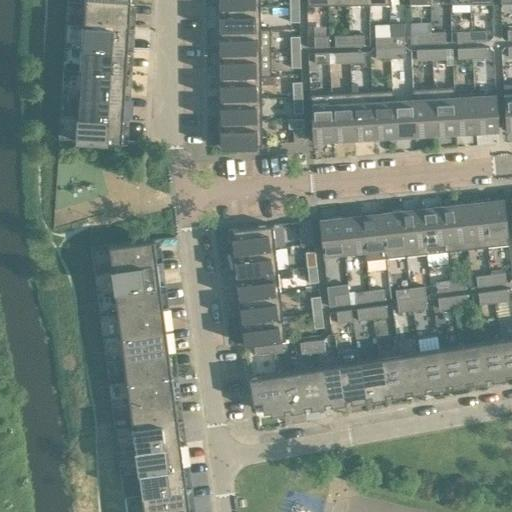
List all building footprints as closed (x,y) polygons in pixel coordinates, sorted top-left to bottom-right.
[(129,4),(82,1),(81,24),(128,27),(129,4)] [(217,23),(219,23),(220,29),(220,30),(260,29),(260,28),(260,6),(219,7),(219,6),(215,6),(217,23)] [(290,21),(299,21),(299,6),(289,6),(290,21)] [(390,36),(404,35),(404,22),(389,22),(389,24),(390,36)] [(128,27),(81,24),(79,47),(127,50),(128,27)] [(270,28),(260,28),(260,29),(220,30),(220,29),(215,29),(217,46),(220,46),(220,51),(220,52),(270,51),(270,28)] [(456,31),(457,42),(472,41),(471,30),(456,31)] [(486,41),(486,30),(471,30),(472,41),(486,41)] [(445,42),(445,31),(430,32),(431,43),(445,42)] [(416,32),(416,43),(431,43),(430,32),(416,32)] [(364,45),(364,34),(349,35),(349,46),(364,45)] [(299,35),(290,36),(290,51),(300,51),(299,35)] [(314,47),(329,46),(328,35),(313,36),(314,47)] [(334,35),(334,46),(349,46),(349,35),(334,35)] [(404,35),(390,36),(390,47),(405,46),(404,35)] [(375,37),(375,48),(390,47),(390,36),(375,37)] [(405,46),(390,47),(390,58),(405,57),(405,46)] [(127,50),(79,47),(78,70),(125,72),(127,50)] [(375,48),(376,58),(390,58),(390,47),(375,48)] [(457,48),(457,58),(472,58),(472,47),(457,48)] [(487,57),(486,47),(472,47),(472,58),(487,57)] [(416,49),(417,60),(431,59),(431,48),(416,49)] [(446,59),(446,48),(431,48),(431,59),(446,59)] [(261,75),(271,75),(270,51),(220,52),(220,51),(215,51),(218,69),(220,69),(220,74),(220,75),(261,74),(261,75)] [(291,67),(300,67),(300,51),(290,51),(291,67)] [(335,52),(335,63),(350,62),(349,51),(335,52)] [(364,62),(364,51),(349,51),(350,62),(364,62)] [(314,63),(329,63),(329,52),(314,53),(314,63)] [(125,72),(78,70),(76,92),(124,95),(125,72)] [(220,74),(216,74),(218,92),(220,92),(220,97),(220,98),(261,97),(261,75),(261,74),(220,75),(220,74)] [(301,81),(292,82),(293,97),(302,97),(301,81)] [(455,96),(454,86),(433,87),(436,133),(456,132),(454,96),(455,96)] [(411,89),(412,99),(413,99),(415,134),(436,133),(433,87),(411,89)] [(393,100),(393,90),(372,91),(374,137),(395,136),(393,100)] [(374,137),(372,91),(351,92),(354,138),(374,137)] [(124,95),(76,92),(75,115),(122,118),(124,95)] [(354,138),(351,92),(331,93),(334,139),(354,138)] [(511,92),(503,93),(505,129),(511,128),(511,92)] [(310,95),(313,140),(334,139),(331,93),(310,95)] [(497,130),(495,94),(474,95),(476,131),(497,130)] [(476,131),(474,95),(455,96),(454,96),(456,132),(476,131)] [(220,97),(216,97),(218,115),(221,114),(221,120),(221,121),(261,119),(261,97),(220,98),(220,97)] [(293,113),(303,112),(302,97),(293,97),(293,113)] [(413,99),(412,99),(393,100),(395,136),(415,134),(413,99)] [(73,139),(121,142),(122,118),(75,115),(73,139)] [(304,127),(303,118),(288,119),(288,128),(304,127)] [(245,144),(261,144),(261,119),(221,121),(221,120),(216,120),(220,145),(245,145),(245,144)] [(304,141),(304,128),(293,128),(293,141),(304,141)] [(508,244),(503,198),(482,201),(487,246),(508,244)] [(462,203),(467,248),(487,246),(482,201),(462,203)] [(441,205),(447,251),(467,248),(462,203),(441,205)] [(421,207),(426,253),(447,251),(441,205),(421,207)] [(401,210),(406,255),(426,253),(421,207),(401,210)] [(384,248),(385,258),(406,255),(401,210),(380,212),(384,248)] [(380,212),(360,214),(364,250),(365,260),(385,258),(384,248),(380,212)] [(340,216),(344,252),(364,250),(360,214),(340,216)] [(319,219),(323,254),(344,252),(340,216),(319,219)] [(300,244),(314,243),(311,220),(297,221),(300,244)] [(272,224),(227,229),(231,246),(234,246),(234,251),(234,252),(275,247),(272,224)] [(153,238),(106,244),(109,268),(156,262),(153,238)] [(234,251),(230,251),(234,269),(236,268),(237,274),(237,275),(277,270),(275,247),(234,252),(234,251)] [(314,250),(305,251),(307,267),(316,265),(314,250)] [(156,262),(109,268),(112,290),(159,284),(156,262)] [(309,282),(318,281),(316,265),(307,267),(309,282)] [(237,274),(232,274),(236,291),(239,291),(239,296),(239,297),(280,293),(277,270),(237,275),(237,274)] [(506,282),(505,271),(490,273),(491,284),(506,282)] [(475,275),(477,286),(491,284),(490,273),(475,275)] [(466,288),(464,277),(450,279),(451,290),(466,288)] [(435,281),(436,291),(451,290),(450,279),(435,281)] [(159,284),(112,290),(115,313),(162,307),(159,284)] [(424,285),(410,287),(411,298),(426,296),(424,285)] [(395,289),(396,300),(411,298),(410,287),(395,289)] [(385,298),(383,288),(369,290),(370,300),(385,298)] [(508,300),(507,288),(492,290),(494,302),(508,300)] [(354,291),(356,302),(370,300),(369,290),(354,291)] [(478,292),(479,304),(494,302),(492,290),(478,292)] [(334,294),(335,305),(350,303),(348,292),(334,294)] [(239,296),(235,297),(239,314),(241,314),(242,319),(242,320),(282,315),(280,293),(239,297),(239,296)] [(468,305),(466,293),(452,295),(453,307),(468,305)] [(320,295),(310,296),(312,312),(321,311),(320,295)] [(437,297),(439,309),(453,307),(452,295),(437,297)] [(426,296),(411,298),(412,310),(427,308),(426,296)] [(396,300),(398,312),(412,310),(411,298),(396,300)] [(387,316),(386,304),(371,306),(372,318),(387,316)] [(356,308),(358,320),(372,318),(371,306),(356,308)] [(162,307),(115,313),(118,336),(165,329),(162,307)] [(337,323),(352,321),(351,309),(336,311),(337,323)] [(314,327),(323,326),(321,311),(312,312),(314,327)] [(240,342),(240,344),(285,339),(282,315),(242,320),(242,319),(237,320),(241,336),(244,336),(244,342),(240,342)] [(165,329),(118,336),(121,358),(168,352),(165,329)] [(511,371),(511,335),(499,338),(504,373),(511,371)] [(504,373),(499,338),(479,341),(484,376),(504,373)] [(283,351),(282,339),(267,341),(269,353),(283,351)] [(324,351),(323,339),(311,340),(312,352),(324,351)] [(299,341),(301,353),(312,352),(311,340),(299,341)] [(267,341),(244,344),(246,355),(269,353),(267,341)] [(484,376),(479,341),(459,344),(464,379),(484,376)] [(399,353),(398,343),(376,347),(378,357),(378,356),(383,392),(404,389),(399,353)] [(464,379),(459,344),(439,347),(444,382),(464,379)] [(444,382),(439,347),(419,350),(424,386),(444,382)] [(424,386),(419,350),(399,353),(404,389),(424,386)] [(168,352),(121,358),(124,381),(171,375),(168,352)] [(383,392),(378,356),(378,357),(358,360),(363,395),(383,392)] [(363,395),(358,360),(338,363),(343,398),(363,395)] [(343,398),(338,363),(318,366),(323,401),(343,398)] [(323,401),(318,366),(298,369),(303,404),(323,401)] [(303,404),(298,369),(278,372),(283,408),(303,404)] [(283,408),(278,372),(257,375),(257,377),(249,378),(252,401),(260,400),(262,411),(283,408)] [(171,375),(124,381),(127,403),(174,397),(171,375)] [(174,397),(127,403),(130,426),(177,420),(174,397)] [(177,420),(130,426),(133,449),(180,442),(177,420)] [(180,442),(133,449),(136,471),(183,465),(180,442)] [(183,465),(136,471),(139,494),(186,488),(183,465)] [(186,488),(139,494),(141,511),(175,511),(189,510),(186,488)]
